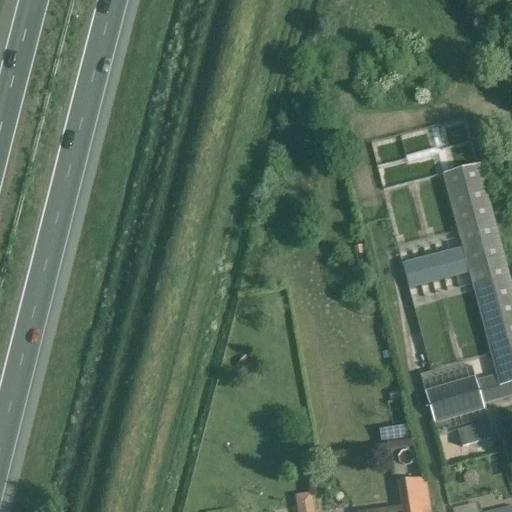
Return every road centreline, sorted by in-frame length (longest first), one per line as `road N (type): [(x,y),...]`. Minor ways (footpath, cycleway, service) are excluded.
road 1 (motorway): [(0,443),(113,0)]
road 2 (motorway): [(33,0),(0,127)]
